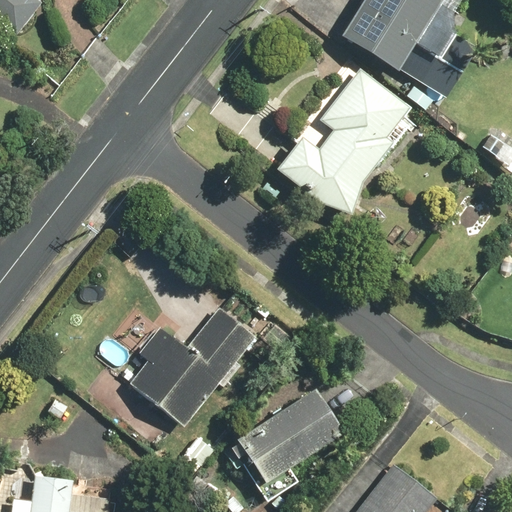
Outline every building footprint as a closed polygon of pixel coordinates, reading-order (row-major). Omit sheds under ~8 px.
[(0,0),(0,26),(15,38),(43,0),(0,0)] [(415,46),(442,0),(365,0),(342,40),(399,73),(415,46)] [(415,46),(399,73),(446,101),(477,47),(451,31),(436,58),(415,46)] [(302,137),(276,171),(339,219),(408,128),(400,122),(410,109),(359,70),(320,120),(334,131),(319,150),(302,137)] [(511,143),(496,132),(484,150),(511,170),(511,143)] [(185,426),(258,335),(220,306),(189,346),(161,324),(138,352),(148,359),(129,382),(185,426)] [(344,433),(315,388),(237,437),(258,471),(250,476),(266,501),(298,481),(289,467),(344,433)] [(193,477),(215,448),(198,436),(176,464),(193,477)] [(426,511),(435,501),(391,466),(354,511),(426,511)] [(31,500),(12,499),(10,511),(111,511),(113,497),(72,493),(73,476),(34,472),(31,500)]
